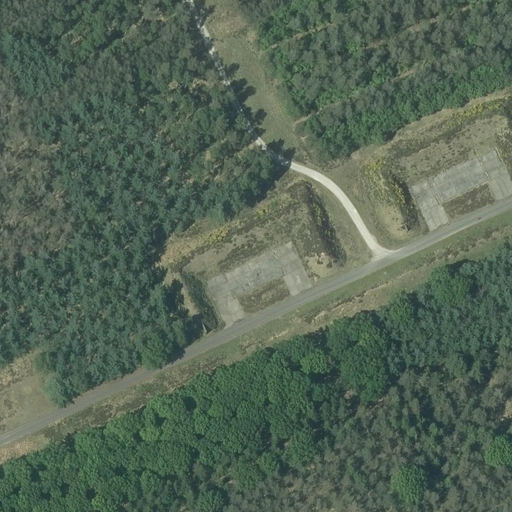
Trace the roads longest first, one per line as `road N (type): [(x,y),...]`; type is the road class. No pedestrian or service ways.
road 1 (track): [(511,207),(0,446)]
road 2 (track): [(187,0),(262,148),(341,197),(383,266)]
